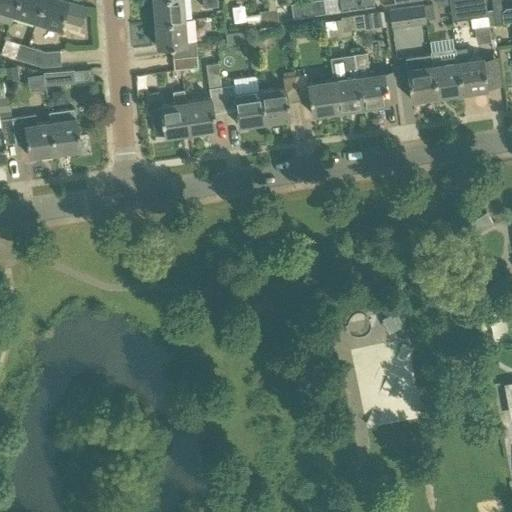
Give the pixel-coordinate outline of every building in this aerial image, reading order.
[(0,0),(0,9),(13,13),(16,0),(0,0)] [(16,0),(13,13),(35,20),(41,0),(16,0)] [(41,0),(35,20),(57,27),(60,17),(78,23),(84,6),(66,0),(41,0)] [(182,20),(180,0),(151,0),(153,22),(182,20)] [(316,15),(314,0),(291,4),(293,18),(316,15)] [(314,0),(316,15),(326,13),(323,0),(314,0)] [(339,0),(341,11),(349,10),(347,0),(339,0)] [(365,16),(385,10),(381,0),(367,0),(361,2),(365,16)] [(448,0),(449,4),(452,20),(487,15),(485,0),(448,0)] [(421,5),(423,19),(432,18),(429,4),(421,5)] [(424,23),(423,19),(421,5),(389,10),(392,27),(424,23)] [(495,23),(511,21),(511,6),(506,8),(502,11),(502,8),(493,9),(495,23)] [(266,10),(269,25),(279,24),(277,9),(266,10)] [(269,25),(266,10),(259,11),(259,14),(261,24),(261,26),(269,25)] [(347,16),(349,30),(365,28),(363,13),(347,16)] [(261,24),(259,14),(245,16),(247,26),(261,24)] [(349,30),(347,16),(340,16),(343,31),(349,30)] [(335,27),(334,19),(323,21),(324,29),(335,27)] [(182,20),(153,22),(155,45),(169,44),(170,56),(194,54),(193,42),(184,43),(182,20)] [(474,26),(475,35),(490,33),(489,24),(474,26)] [(490,33),(475,35),(476,44),(491,42),(491,40),(490,33)] [(14,58),(23,61),(27,48),(18,45),(14,58)] [(428,50),(428,53),(430,63),(434,95),(459,91),(453,49),(453,46),(428,50)] [(27,48),(23,61),(42,67),(61,65),(61,52),(42,53),(27,48)] [(464,48),(453,49),(459,91),(460,97),(471,95),(471,90),(485,87),(480,56),(466,58),(464,48)] [(352,53),(360,106),(385,103),(387,103),(386,100),(395,98),(391,70),(382,71),(382,70),(381,70),(381,71),(368,73),(365,51),(352,53)] [(328,56),(331,77),(336,110),(360,106),(352,53),(328,56)] [(434,95),(430,63),(428,53),(403,57),(409,99),(434,95)] [(194,54),(170,56),(171,68),(195,66),(194,54)] [(6,67),(7,79),(18,79),(17,66),(6,67)] [(43,72),(44,85),(75,82),(74,69),(43,72)] [(304,73),(293,74),(296,99),(307,97),(309,114),(336,110),(331,77),(305,81),(304,73)] [(256,88),(261,121),(287,117),(284,101),(296,99),(293,74),(281,76),(282,84),(256,88)] [(27,79),(29,94),(44,92),(42,77),(27,79)] [(219,86),(223,110),(234,108),(236,124),(261,121),(256,88),(231,92),(230,84),(219,86)] [(208,96),(183,99),(188,132),(213,128),(211,111),(223,110),(219,86),(207,87),(208,96)] [(188,132),(183,99),(182,89),(172,90),(173,101),(158,103),(158,106),(149,108),(153,134),(162,132),(163,135),(188,132)] [(0,97),(0,112),(9,111),(7,97),(0,97)] [(48,119),(52,152),(77,148),(71,108),(49,112),(49,118),(48,119)] [(10,116),(14,141),(24,140),(27,156),(52,152),(48,119),(35,120),(34,112),(10,116)] [(0,159),(3,159),(1,143),(14,141),(10,116),(0,117),(0,159)] [(460,226),(467,238),(491,224),(484,212),(460,226)]
